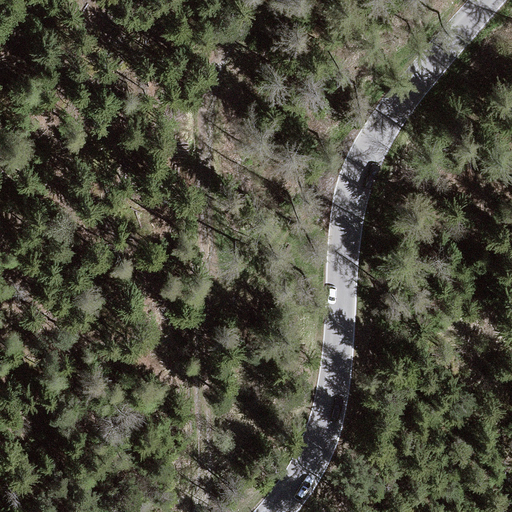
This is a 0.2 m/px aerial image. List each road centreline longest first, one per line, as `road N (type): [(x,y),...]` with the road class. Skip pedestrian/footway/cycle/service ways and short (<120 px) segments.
road 1 (tertiary): [(276,511),(310,463),(332,393),(350,201),(361,164),(402,98),(487,0)]
road 2 (track): [(249,0),(207,130),(197,511)]
